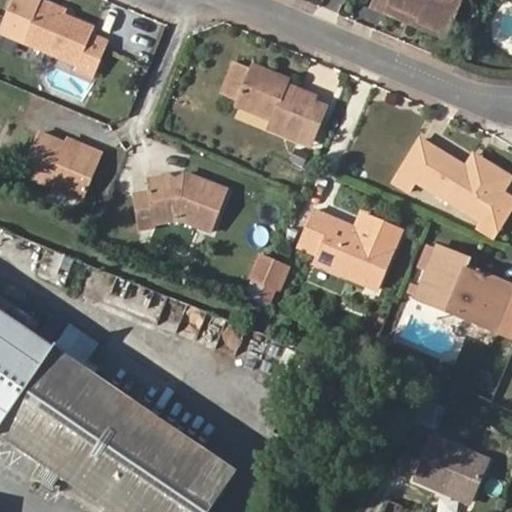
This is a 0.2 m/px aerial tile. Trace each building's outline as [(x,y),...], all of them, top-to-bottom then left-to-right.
[(24,44),(36,15),(40,7),(41,3),(32,0),(15,0),(1,34),(24,44)] [(419,24),(451,38),(458,20),(455,17),(460,5),(464,6),(466,0),(376,0),(372,11),(387,17),(392,6),(421,19),(419,24)] [(449,43),(451,38),(419,24),(421,19),(392,6),(387,17),(449,43)] [(40,7),(36,15),(63,26),(66,19),(40,7)] [(95,80),(107,51),(88,43),(90,38),(63,26),(36,15),(24,44),(79,67),(76,73),(95,80)] [(157,33),(143,27),(135,45),(149,51),(157,33)] [(281,86),(284,79),(257,67),(239,109),(275,123),(271,131),(302,143),(313,148),(330,106),(319,102),(290,90),(281,86)] [(293,84),(284,79),(281,86),(290,90),(293,84)] [(84,154),(66,146),(37,135),(21,174),(85,200),(103,154),(87,148),(84,154)] [(68,140),(66,146),(84,154),(87,148),(68,140)] [(472,175),(466,172),(420,144),(394,186),(410,196),(416,186),(483,227),(479,233),(492,241),(511,206),(511,202),(502,196),(510,182),(479,163),(472,175)] [(303,167),(308,155),(301,152),(296,164),(303,167)] [(313,157),(308,155),(303,167),(308,169),(313,157)] [(473,159),(466,172),(472,175),(479,163),(473,159)] [(186,176),(150,180),(151,193),(135,196),(142,232),(158,230),(157,224),(176,222),(211,236),(229,193),(186,176)] [(334,227),(336,222),(314,212),(298,248),(318,257),(315,265),(377,293),(394,254),(402,235),(370,221),(364,234),(362,240),(334,227)] [(364,234),(336,222),(334,227),(362,240),(364,234)] [(466,276),(470,266),(470,263),(439,249),(417,300),(498,333),(511,299),(511,289),(478,275),(476,280),(466,276)] [(254,274),(268,279),(277,258),(263,253),(254,274)] [(277,258),(268,279),(282,285),(290,264),(277,258)] [(480,271),(470,266),(466,276),(476,280),(478,275),(480,271)] [(193,306),(182,337),(230,354),(241,324),(193,306)] [(0,426),(53,345),(0,309),(0,426)] [(53,345),(0,426),(0,439),(107,511),(211,511),(238,472),(53,345)] [(462,507),(479,465),(426,443),(408,485),(462,507)]
